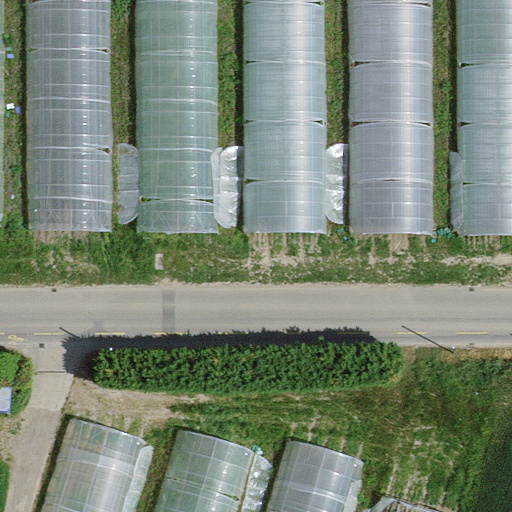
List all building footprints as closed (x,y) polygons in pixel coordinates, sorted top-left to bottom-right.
[(108,0),(29,0),(29,234),(111,233),(108,0)] [(213,0),(135,0),(139,231),(215,228),(213,0)] [(324,0),(245,0),(248,233),(327,232),(324,0)] [(433,0),(348,0),(351,236),(437,235),(433,0)] [(511,0),(456,0),(459,230),(511,234),(511,0)] [(67,415),(39,511),(131,511),(152,444),(67,415)] [(181,430),(155,511),(237,511),(255,453),(181,430)] [(295,438),(272,511),(354,511),(369,463),(295,438)] [(430,511),(383,495),(378,511),(430,511)]
